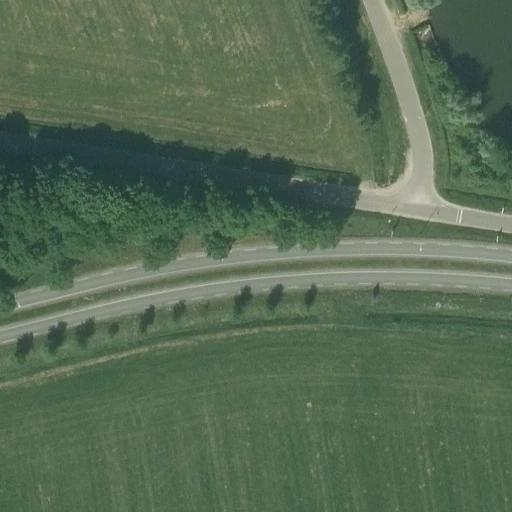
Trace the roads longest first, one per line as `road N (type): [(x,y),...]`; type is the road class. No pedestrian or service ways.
road 1 (primary): [(0,338),(264,285),(397,277),(511,286)]
road 2 (primary): [(511,257),(337,248),(159,270),(0,307)]
road 3 (unclassified): [(413,210),(0,142)]
road 4 (residential): [(375,0),(421,159),(413,210)]
